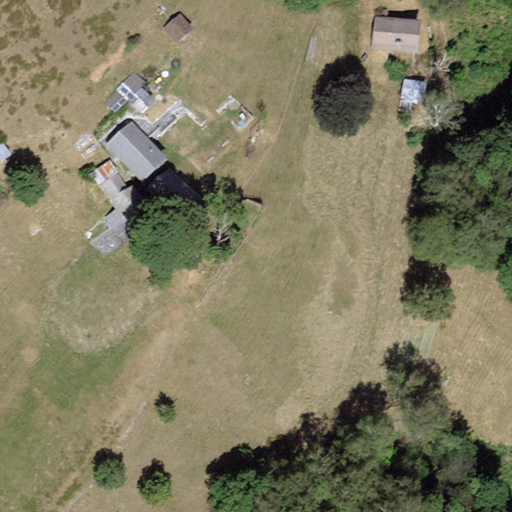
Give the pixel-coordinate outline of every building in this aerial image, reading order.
[(193,30),(179,14),(162,28),(176,44),(193,30)] [(419,21),(373,17),(370,48),(416,53),(419,21)] [(145,83),(134,71),(116,89),(117,90),(105,102),(116,113),(129,102),(141,115),(154,102),(141,88),(145,83)] [(424,83),(401,80),(397,113),(420,116),(424,83)] [(166,160),(132,121),(104,145),(139,184),(166,160)] [(199,199),(168,169),(146,191),(177,221),(199,199)] [(126,188),(117,174),(99,185),(114,210),(118,216),(121,214),(142,202),(131,185),(126,188)] [(126,222),(121,214),(118,216),(114,210),(103,217),(121,245),(135,236),(126,222)] [(511,223),(487,223),(487,242),(511,242),(511,223)]
